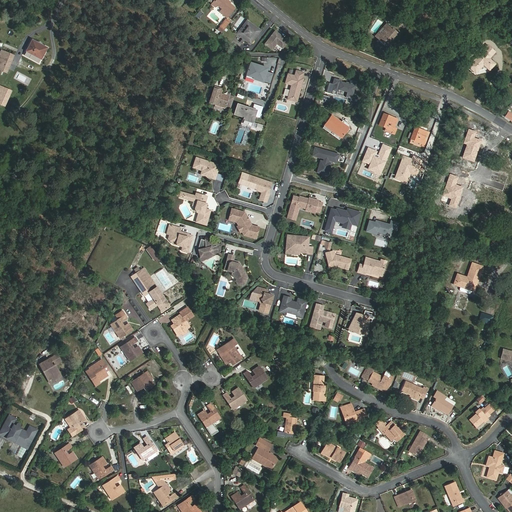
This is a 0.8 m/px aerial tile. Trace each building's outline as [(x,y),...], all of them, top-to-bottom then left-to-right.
[(225,0),(224,0),(214,0),(211,4),(215,7),(218,5),(222,9),(220,12),(226,17),(234,8),(229,4),(230,2),(228,0),(226,1),(225,0)] [(219,27),(221,29),(227,21),(226,19),(219,27)] [(221,29),(223,31),(230,23),(227,21),(221,29)] [(249,27),(245,25),(239,32),(240,35),(244,38),(241,42),(243,44),(246,40),(250,43),(252,42),(261,31),(256,28),(254,29),(252,26),(253,25),(251,24),(249,27)] [(387,30),(378,39),(386,47),(393,39),(392,38),(394,37),(394,38),(398,34),(388,24),(384,28),(387,30)] [(376,37),(378,39),(387,30),(384,28),(376,37)] [(276,30),(265,43),(271,47),(273,47),(277,43),(283,47),(288,40),(280,34),(279,35),(278,34),(279,33),(276,30)] [(47,48),(31,39),(25,52),(41,60),(47,48)] [(468,67),(475,74),(483,65),(489,70),(495,64),(489,59),(487,57),(493,51),(487,45),(468,67)] [(2,50),(0,54),(0,70),(6,73),(13,55),(2,50)] [(267,68),(250,62),(246,75),(253,77),(254,79),(270,84),(274,73),(266,71),(267,68)] [(294,76),(288,74),(285,83),(291,85),(288,97),(297,100),(301,88),(300,86),(301,82),(302,83),(303,78),(302,78),(304,73),(296,71),(294,76)] [(351,99),(356,83),(350,81),(349,85),(340,82),(341,81),(334,79),(332,84),(329,83),(326,93),(331,94),(332,91),(338,92),(338,90),(347,93),(345,98),(351,99)] [(11,92),(0,86),(0,94),(8,98),(11,92)] [(223,91),(213,88),(209,102),(215,104),(215,103),(225,106),(226,105),(231,107),(234,98),(228,96),(229,93),(228,93),(227,96),(222,94),(223,91)] [(240,129),(249,132),(252,122),(253,123),(255,116),(257,110),(253,108),(253,109),(238,104),(234,115),(243,118),(240,129)] [(254,104),(253,108),(257,110),(255,116),(259,117),(262,107),(254,104)] [(393,131),(392,134),(395,135),(397,129),(394,127),(397,119),(383,114),(379,125),(386,128),(393,131)] [(341,138),(348,128),(331,115),(323,126),(341,138)] [(421,146),(424,147),(427,141),(423,140),(426,132),(415,128),(410,139),(411,140),(410,143),(420,147),(421,146)] [(475,132),(468,129),(463,143),(467,144),(462,158),(473,162),(481,141),(473,138),(475,132)] [(391,148),(382,144),(379,152),(368,147),(362,162),(369,164),(367,170),(380,175),(391,148)] [(338,155),(314,148),(312,156),(323,159),(322,161),(320,161),(316,173),(327,175),(330,164),(327,163),(328,160),(332,162),(336,163),(338,155)] [(411,159),(402,156),(394,179),(406,184),(410,174),(416,176),(422,159),(413,156),(411,159)] [(219,165),(205,161),(200,175),(214,179),(216,173),(219,165)] [(458,177),(449,174),(442,196),(451,199),(449,206),(456,208),(463,187),(455,185),(458,177)] [(271,183),(252,177),(250,182),(249,186),(253,188),(256,189),(256,190),(262,192),(260,196),(267,199),(269,194),(268,194),(271,183)] [(195,197),(192,196),(191,200),(194,201),(193,206),(196,207),(195,210),(197,213),(199,213),(196,223),(206,225),(210,211),(208,210),(206,211),(205,209),(206,206),(205,204),(207,197),(196,194),(195,197)] [(298,197),(293,196),(286,218),(295,220),(299,207),(305,209),(306,208),(311,209),(310,212),(314,213),(315,212),(319,213),(322,203),(318,202),(318,200),(308,197),(308,199),(299,196),(298,197)] [(244,212),(231,208),(229,218),(238,221),(243,230),(241,231),(243,235),(256,239),(259,227),(251,225),(249,220),(248,220),(246,218),(247,217),(244,212)] [(325,231),(329,232),(330,228),(332,229),(334,221),(343,223),(350,225),(350,224),(356,225),(360,213),(350,210),(349,212),(346,212),(336,209),(336,211),(331,209),(325,231)] [(238,221),(229,218),(228,220),(234,221),(237,222),(238,225),(237,226),(240,232),(241,231),(243,230),(238,221)] [(389,225),(378,222),(378,224),(375,223),(369,221),(366,231),(375,234),(376,232),(391,236),(392,230),(395,231),(398,223),(390,221),(389,225)] [(167,235),(169,235),(171,230),(180,232),(181,229),(172,226),(169,225),(167,235)] [(180,232),(171,230),(169,235),(168,239),(173,245),(183,247),(182,251),(188,253),(193,236),(188,235),(189,235),(184,233),(183,236),(179,235),(180,232)] [(287,235),(286,251),(299,252),(307,252),(307,253),(312,254),(312,247),(308,246),(309,237),(287,235)] [(205,242),(201,241),(198,250),(201,261),(206,259),(205,256),(217,253),(215,246),(216,244),(206,241),(205,242)] [(333,251),(325,253),(329,267),(335,266),(335,264),(338,265),(339,267),(348,269),(350,259),(335,255),(334,255),(333,251)] [(234,256),(228,255),(224,270),(232,272),(231,274),(233,278),(236,278),(238,281),(240,281),(243,280),(245,281),(246,280),(247,277),(246,276),(245,276),(243,273),(244,272),(242,269),(241,269),(240,267),(241,266),(238,262),(233,261),(234,256)] [(381,262),(366,258),(364,265),(360,264),(358,272),(365,274),(366,272),(370,274),(371,272),(377,273),(379,272),(383,274),(386,262),(381,260),(381,262)] [(475,287),(482,266),(472,263),(467,277),(457,274),(454,284),(472,291),(473,286),(475,287)] [(170,307),(147,273),(134,281),(144,296),(149,293),(153,299),(146,304),(150,310),(157,305),(162,312),(170,307)] [(268,290),(260,288),(257,287),(250,293),(249,296),(257,298),(261,299),(263,304),(262,308),(263,308),(262,312),(268,313),(273,295),(270,294),(268,295),(267,295),(267,294),(268,290)] [(124,293),(119,296),(123,303),(129,300),(124,293)] [(261,299),(257,298),(249,296),(249,298),(256,300),(259,301),(260,304),(259,311),(262,312),(263,308),(262,308),(263,304),(261,299)] [(291,298),(284,296),(279,312),(284,313),(286,312),(297,315),(296,317),(302,318),(307,301),(298,299),(297,303),(296,304),(294,303),(294,302),(290,301),(291,298)] [(323,306),(316,304),(310,327),(320,329),(322,321),(325,322),(327,322),(332,323),(335,314),(327,312),(325,313),(322,312),(323,306)] [(181,334),(186,330),(190,328),(185,321),(193,315),(187,307),(179,312),(180,314),(171,320),(174,324),(170,326),(177,336),(181,334)] [(118,319),(110,325),(120,338),(132,330),(128,323),(124,326),(121,322),(127,318),(125,315),(122,311),(115,315),(118,319)] [(362,315),(357,313),(350,328),(354,330),(355,328),(363,330),(363,333),(363,334),(368,334),(370,317),(365,316),(364,319),(361,318),(362,315)] [(493,317),(482,313),(479,320),(490,324),(493,317)] [(135,337),(120,347),(129,361),(142,353),(138,346),(134,349),(131,345),(137,341),(135,337)] [(220,354),(220,355),(226,364),(230,361),(232,360),(234,363),(241,358),(233,346),(236,344),(233,339),(217,350),(220,354)] [(511,351),(503,349),(500,358),(511,361),(511,351)] [(52,377),(61,370),(54,361),(60,357),(55,350),(39,363),(44,369),(45,368),(52,377)] [(107,376),(103,369),(107,367),(101,359),(88,368),(89,370),(85,372),(95,387),(99,384),(98,382),(107,376)] [(253,388),(267,379),(259,366),(252,370),(255,375),(251,377),(247,371),(243,374),(253,388)] [(361,377),(368,381),(373,372),(374,370),(367,367),(361,377)] [(62,372),(61,370),(52,377),(45,368),(44,369),(51,380),(62,372)] [(382,389),(386,391),(393,378),(389,376),(391,373),(387,371),(386,371),(382,377),(373,372),(368,381),(376,385),(382,389)] [(153,385),(144,373),(131,382),(137,391),(143,387),(145,390),(153,385)] [(324,376),(314,375),(313,390),(314,391),(313,399),(325,401),(326,397),(324,397),(325,386),(323,386),(324,376)] [(410,394),(419,398),(420,396),(423,398),(427,389),(424,388),(423,390),(406,382),(402,391),(410,394)] [(246,400),(238,387),(232,391),(234,396),(230,398),(226,393),(222,395),(232,410),(246,400)] [(433,404),(440,409),(448,414),(453,406),(451,404),(453,401),(446,397),(437,391),(433,396),(437,398),(433,404)] [(476,400),(480,404),(485,399),(481,395),(476,400)] [(206,427),(220,418),(210,403),(207,406),(210,412),(207,414),(204,410),(197,414),(206,427)] [(344,411),(348,425),(367,419),(363,409),(354,412),(351,404),(340,407),(341,412),(344,411)] [(476,427),(479,425),(487,418),(489,415),(483,408),(480,410),(478,409),(475,412),(476,413),(469,420),(476,427)] [(83,429),(85,428),(81,422),(85,419),(79,410),(65,419),(71,430),(68,432),(72,437),(83,429)] [(284,432),(294,434),(297,419),(291,418),(291,414),(284,413),(283,417),(287,417),(284,432)] [(494,423),(497,418),(492,414),(488,419),(494,423)] [(31,442),(37,430),(31,427),(28,433),(27,432),(19,428),(20,425),(19,424),(18,424),(17,424),(16,426),(14,425),(17,419),(13,417),(12,418),(8,417),(0,432),(0,434),(7,438),(8,436),(15,439),(14,442),(21,446),(25,439),(31,442)] [(398,429),(391,421),(386,425),(384,422),(378,427),(380,430),(382,429),(391,440),(393,438),(396,441),(404,434),(399,428),(398,429)] [(421,447),(422,448),(427,440),(424,439),(427,435),(420,431),(408,450),(416,455),(421,447)] [(183,446),(174,432),(165,438),(169,445),(166,447),(171,454),(183,446)] [(134,447),(142,460),(156,451),(146,436),(143,438),(147,444),(143,447),(140,443),(134,447)] [(21,446),(27,449),(31,442),(25,439),(21,446)] [(265,462),(263,465),(271,469),(278,458),(268,452),(263,449),(266,445),(258,441),(256,445),(259,447),(254,455),(265,462)] [(327,441),(321,452),(325,454),(335,461),(336,460),(340,462),(346,452),(327,441)] [(55,453),(64,467),(76,458),(72,452),(68,455),(65,451),(72,447),(69,443),(55,453)] [(354,469),(359,472),(368,477),(373,467),(364,462),(366,457),(365,457),(368,452),(360,448),(355,457),(348,468),(353,471),(354,469)] [(488,456),(486,465),(490,466),(486,477),(495,480),(501,460),(503,453),(495,451),(493,457),(488,456)] [(252,459),(263,465),(265,462),(254,455),(252,459)] [(102,457),(89,465),(98,479),(113,469),(111,466),(104,470),(102,466),(106,463),(102,457)] [(243,469),(236,466),(233,472),(239,476),(243,469)] [(102,485),(111,499),(124,491),(120,484),(116,487),(113,483),(119,479),(117,476),(102,485)] [(153,492),(162,506),(177,496),(175,493),(169,497),(166,493),(171,490),(166,484),(163,480),(159,481),(156,482),(160,488),(153,492)] [(444,486),(452,506),(464,501),(463,498),(461,498),(455,482),(444,486)] [(254,500),(244,485),(240,487),(244,494),(240,496),(238,492),(231,496),(239,509),(246,505),(248,508),(250,508),(256,504),(256,503),(254,500)] [(416,499),(411,489),(394,497),(398,507),(416,499)] [(511,511),(511,497),(507,491),(498,498),(509,511),(511,511)] [(353,511),(357,499),(347,497),(348,494),(343,493),(339,506),(345,507),(343,511),(353,511)] [(200,511),(199,510),(195,504),(191,507),(188,503),(194,499),(191,495),(177,505),(181,511),(200,511)] [(280,511),(305,511),(300,502),(287,511),(282,511),(280,511)]
